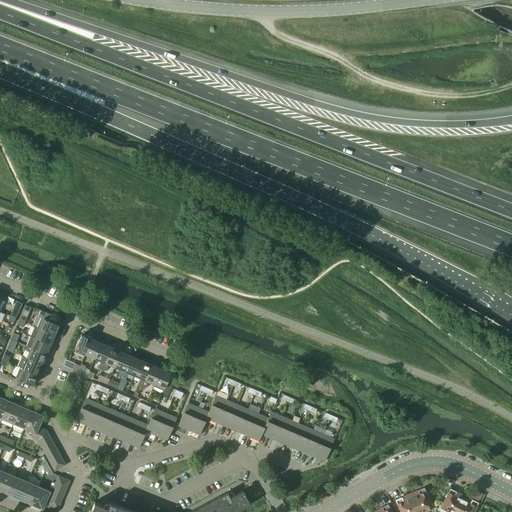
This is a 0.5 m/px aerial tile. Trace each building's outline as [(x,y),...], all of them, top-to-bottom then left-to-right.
[(10,315),(15,318),(18,313),(22,303),(16,301),(10,315)] [(19,319),(25,322),(31,307),(25,305),(21,314),(21,315),(19,319)] [(37,327),(55,335),(59,324),(51,321),(53,315),(40,310),(38,316),(41,318),(37,327)] [(30,336),(50,345),(55,335),(37,327),(34,326),(30,336)] [(84,356),(91,339),(81,334),(74,352),(84,356)] [(24,345),(46,355),(50,345),(30,336),(28,342),(25,341),(24,345)] [(95,358),(101,343),(91,339),(84,356),(85,354),(95,358)] [(102,369),(111,347),(101,343),(95,358),(101,361),(98,368),(102,369)] [(26,358),(42,364),(46,355),(24,345),(22,349),(29,352),(26,358)] [(115,367),(121,351),(111,347),(102,369),(105,371),(108,364),(115,367)] [(122,378),(131,356),(121,351),(115,367),(121,370),(118,376),(122,378)] [(134,375),(141,360),(131,356),(122,378),(125,380),(128,373),(134,375)] [(20,367),(37,374),(42,364),(26,358),(22,367),(20,366),(20,367)] [(141,386),(151,364),(141,360),(134,375),(141,378),(138,385),(141,386)] [(153,386),(161,369),(151,364),(141,386),(145,388),(148,381),(154,384),(153,386)] [(15,377),(33,385),(37,374),(20,367),(15,377)] [(162,393),(168,395),(173,383),(168,381),(171,373),(161,369),(153,386),(163,390),(162,393)] [(172,395),(180,399),(183,393),(175,389),(172,395)] [(0,417),(2,418),(10,401),(9,401),(0,397),(0,417)] [(211,420),(217,422),(226,400),(220,397),(219,400),(214,398),(207,414),(208,415),(206,418),(207,418),(211,420)] [(80,423),(87,424),(96,402),(89,400),(88,402),(84,400),(75,420),(80,423)] [(223,425),(227,427),(236,407),(232,405),(233,403),(226,400),(217,422),(223,425)] [(2,418),(13,423),(20,406),(10,402),(10,401),(2,418)] [(92,428),(97,430),(105,410),(101,408),(102,405),(96,402),(87,424),(92,428)] [(183,427),(189,429),(198,407),(192,405),(191,407),(186,405),(178,425),(183,427)] [(13,423),(24,428),(32,410),(31,410),(31,411),(20,406),(13,423)] [(232,429),(238,431),(247,409),(241,406),(240,409),(236,407),(227,427),(232,429)] [(199,435),(207,418),(206,418),(208,415),(207,414),(204,413),(205,410),(198,407),(189,429),(195,433),(199,435)] [(101,432),(108,433),(117,412),(110,409),(109,411),(105,410),(97,430),(101,432)] [(244,434),(248,436),(257,416),(253,414),(254,412),(247,409),(238,431),(244,434)] [(31,437),(38,440),(46,430),(38,427),(43,416),(32,411),(32,410),(24,428),(33,431),(31,437)] [(146,431),(156,436),(166,413),(159,410),(158,413),(154,411),(147,428),(146,431)] [(113,437),(118,439),(126,419),(122,417),(123,414),(117,412),(108,433),(113,437)] [(166,413),(156,436),(167,440),(175,420),(171,418),(172,416),(166,413)] [(266,436),(272,438),(281,416),(275,413),(274,416),(270,414),(268,418),(261,434),(262,434),(266,436)] [(261,436),(262,434),(261,434),(268,418),(262,415),(261,418),(257,416),(248,436),(253,438),(258,439),(259,440),(261,436)] [(278,441),(282,443),(291,423),(287,421),(288,419),(281,416),(272,438),(278,441)] [(122,441),(128,442),(138,421),(131,418),(130,420),(126,419),(118,439),(122,441)] [(134,446),(139,448),(146,431),(147,428),(143,426),(144,423),(138,421),(128,442),(134,446)] [(287,445),(293,447),(302,425),(296,422),(295,425),(291,423),(282,443),(287,445)] [(299,450),(303,452),(312,432),(308,431),(309,428),(302,425),(293,447),(299,450)] [(38,440),(40,444),(50,438),(46,430),(38,440)] [(308,454),(314,456),(323,434),(317,431),(316,434),(312,432),(303,452),(308,454)] [(320,459),(324,461),(333,441),(329,440),(330,437),(323,434),(314,456),(320,459)] [(40,444),(43,449),(53,443),(50,438),(40,444)] [(43,449),(46,454),(56,449),(53,443),(43,449)] [(46,454),(49,460),(59,454),(56,449),(46,454)] [(49,460),(52,465),(62,459),(59,454),(49,460)] [(52,465),(54,470),(65,465),(62,459),(52,465)] [(9,494),(16,477),(5,473),(0,484),(0,489),(8,494),(9,494)] [(58,476),(56,481),(67,486),(69,481),(58,476)] [(20,499),(27,482),(16,477),(9,494),(9,495),(9,494),(20,499)] [(56,481),(53,487),(64,492),(67,486),(56,481)] [(31,504),(38,487),(27,482),(20,499),(31,503),(30,504),(31,504)] [(31,503),(42,508),(49,492),(38,487),(31,504),(31,503)] [(53,487),(51,492),(62,497),(64,492),(53,487)] [(410,496),(417,511),(425,511),(433,509),(424,487),(418,490),(418,492),(410,496)] [(455,511),(463,497),(455,493),(456,491),(450,488),(439,509),(444,511),(455,511)] [(94,502),(89,511),(235,511),(250,504),(250,503),(246,505),(244,500),(247,498),(243,490),(230,497),(228,492),(227,492),(190,511),(134,511),(110,502),(109,502),(107,507),(94,502)] [(51,492),(49,498),(60,503),(62,497),(51,492)] [(401,497),(395,500),(400,511),(417,511),(410,496),(402,499),(401,497)] [(455,511),(473,511),(478,502),(472,499),(471,501),(463,497),(455,511)] [(46,504),(57,508),(60,503),(49,498),(46,504)]
